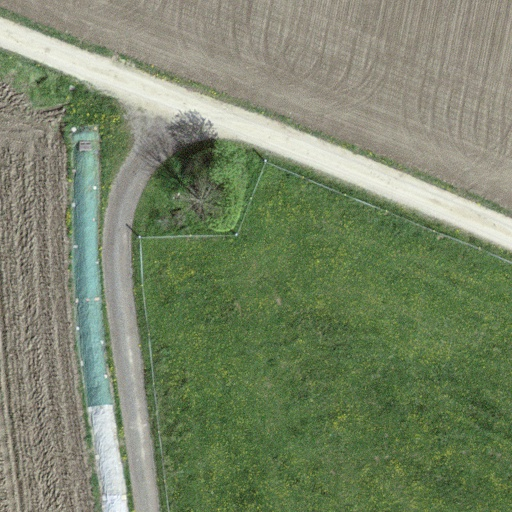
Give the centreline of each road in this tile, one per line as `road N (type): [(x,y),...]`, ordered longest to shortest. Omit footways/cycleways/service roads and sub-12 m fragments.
road 1 (unclassified): [(511,236),(0,32)]
road 2 (track): [(190,106),(150,153),(118,219),(115,252),(149,511)]
